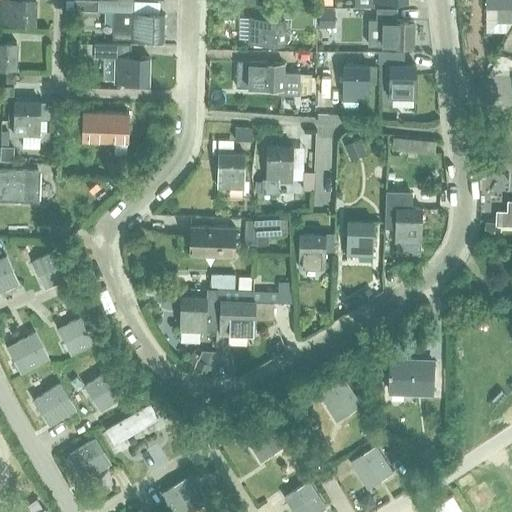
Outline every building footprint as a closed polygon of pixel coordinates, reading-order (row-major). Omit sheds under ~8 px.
[(36,0),(3,0),(3,23),(36,24),(36,0)] [(99,0),(100,12),(115,12),(114,38),(165,40),(166,14),(136,13),(136,1),(114,0),(99,0)] [(511,0),(487,0),(487,7),(498,7),(498,21),(511,20),(511,0)] [(313,9),(291,9),(291,27),(313,27),(313,9)] [(371,20),(370,45),(415,46),(415,20),(400,20),(400,9),(384,9),(384,20),(371,20)] [(336,11),(319,11),(319,28),(336,28),(336,11)] [(285,20),(252,19),(250,44),(284,46),(284,45),(288,44),(290,40),(291,36),(288,33),(285,32),(285,20)] [(0,68),(17,68),(18,42),(1,42),(1,30),(0,29),(0,68)] [(95,44),(95,56),(104,56),(103,79),(116,79),(116,82),(150,84),(151,58),(131,57),(131,45),(95,44)] [(67,54),(72,62),(84,54),(80,47),(67,54)] [(381,52),(381,64),(406,64),(406,52),(381,52)] [(284,63),(251,62),(237,62),(236,88),(250,88),(282,89),(282,93),(299,93),(300,73),(284,73),(284,63)] [(417,65),(392,64),(391,99),(417,99),(417,65)] [(378,67),(370,67),(344,66),(344,100),(369,100),(370,81),(377,81),(378,67)] [(13,82),(33,84),(34,72),(13,71),(13,82)] [(4,85),(4,95),(14,95),(14,85),(4,85)] [(41,102),(16,102),(16,136),(40,137),(41,102)] [(128,143),(129,112),(85,110),(84,141),(100,141),(100,140),(115,141),(115,142),(128,143)] [(58,125),(57,134),(66,134),(66,126),(58,125)] [(253,127),(236,126),(236,140),(252,140),(253,127)] [(395,137),(394,148),(409,149),(410,138),(395,137)] [(420,139),(419,150),(434,152),(436,141),(420,139)] [(346,146),(351,158),(366,152),(361,140),(346,146)] [(2,161),(15,161),(15,147),(3,147),(2,161)] [(293,147),(269,147),(268,179),(264,179),(263,194),(278,194),(279,181),(292,181),(293,147)] [(245,154),(219,154),(219,187),(244,188),(245,154)] [(40,171),(0,168),(0,198),(38,201),(40,171)] [(304,178),(303,189),(315,190),(315,172),(304,171),(304,178)] [(387,191),(385,228),(387,228),(387,227),(397,227),(396,242),(402,242),(402,253),(420,254),(421,243),(423,243),(424,209),(412,208),(413,193),(388,193),(388,191),(387,191)] [(496,210),(496,224),(507,224),(507,211),(496,210)] [(256,220),(257,244),(270,244),(269,235),(281,235),(281,231),(281,220),(281,219),(256,220)] [(2,231),(19,230),(18,220),(2,221),(2,231)] [(245,220),(244,228),(254,229),(255,220),(245,220)] [(349,221),(348,255),(374,256),(374,247),(375,222),(349,221)] [(494,237),(496,225),(487,223),(485,236),(494,237)] [(190,252),(202,253),(219,254),(235,255),(236,228),(191,226),(190,252)] [(326,235),(301,234),(300,268),(325,269),(326,235)] [(46,286),(72,271),(58,245),(32,260),(46,286)] [(0,293),(18,284),(4,258),(0,260),(0,293)] [(211,274),(211,286),(220,286),(220,290),(221,290),(234,290),(235,275),(211,274)] [(239,277),(239,289),(252,289),(252,277),(239,277)] [(281,282),(280,302),(294,303),(295,282),(281,282)] [(182,296),(181,330),(207,331),(217,331),(218,289),(207,289),(206,297),(182,296)] [(221,290),(220,300),(236,301),(237,290),(234,290),(221,290)] [(346,304),(350,311),(363,303),(359,296),(346,304)] [(220,300),(219,334),(255,336),(255,319),(274,320),(274,302),(236,301),(220,300)] [(101,336),(86,311),(60,326),(75,352),(101,336)] [(26,374),(52,360),(38,334),(12,349),(26,374)] [(197,361),(193,370),(209,377),(213,368),(216,369),(217,351),(202,351),(198,362),(197,361)] [(434,361),(392,360),(391,392),(433,394),(434,361)] [(99,407),(125,392),(110,366),(84,382),(99,407)] [(51,369),(42,374),(48,385),(57,380),(51,369)] [(321,397),(338,422),(362,406),(346,381),(321,397)] [(51,428),(77,412),(62,387),(36,403),(51,428)] [(120,413),(133,441),(164,427),(152,399),(120,413)] [(263,462),(288,446),(272,421),(247,438),(263,462)] [(71,458),(87,482),(112,466),(96,441),(71,458)] [(386,452),(392,461),(402,455),(396,446),(386,452)] [(378,448),(354,464),(370,489),(395,473),(378,448)] [(425,467),(437,460),(431,448),(418,454),(425,467)] [(195,511),(204,506),(188,481),(164,497),(173,511),(195,511)] [(471,507),(488,498),(480,483),(463,492),(471,507)] [(287,500),(294,511),(323,511),(328,510),(311,484),(287,500)] [(22,511),(49,511),(41,495),(19,505),(22,511)] [(463,511),(458,501),(442,509),(444,511),(463,511)]
